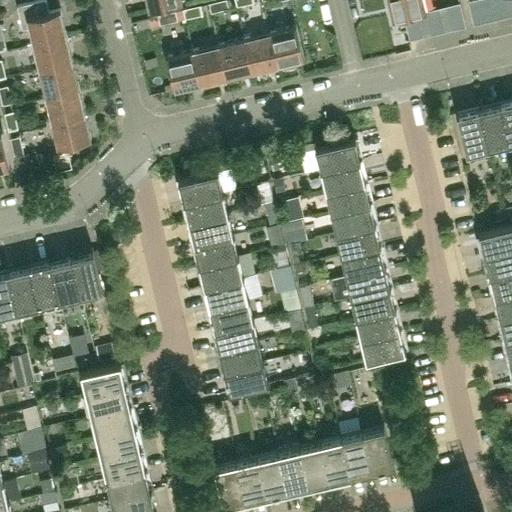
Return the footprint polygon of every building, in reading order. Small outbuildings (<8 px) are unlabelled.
[(66,34),(60,8),(49,10),(46,0),(35,0),(17,4),(22,27),(29,26),(32,42),(66,34)] [(227,7),(225,0),(218,0),(208,2),(210,11),(227,7)] [(426,10),(423,0),(387,0),(392,18),(403,16),(415,13),(426,10)] [(485,21),(480,0),(468,0),(474,24),(485,21)] [(496,18),(491,0),(480,0),(485,21),(496,18)] [(507,16),(503,0),(491,0),(496,18),(507,16)] [(511,14),(511,0),(503,0),(507,16),(511,14)] [(465,25),(460,1),(448,4),(453,28),(465,25)] [(453,28),(448,4),(437,7),(443,31),(453,28)] [(184,17),(201,13),(199,5),(182,9),(184,17)] [(443,31),(437,7),(426,10),(432,33),(443,31)] [(432,33),(426,10),(415,13),(421,36),(432,33)] [(176,19),(174,11),(157,15),(159,23),(176,19)] [(421,36),(415,13),(403,16),(409,39),(421,36)] [(303,57),(295,24),(270,30),(278,63),(303,57)] [(252,69),(278,63),(270,30),(244,36),(252,69)] [(32,42),(38,67),(72,59),(66,34),(32,42)] [(252,69),(244,36),(218,42),(226,76),(252,69)] [(226,76),(218,42),(193,48),(201,82),(226,76)] [(201,82),(193,48),(166,55),(174,88),(201,82)] [(72,59),(38,67),(44,93),(78,85),(72,59)] [(0,86),(0,96),(2,104),(11,102),(7,85),(0,86)] [(51,119),(84,111),(78,85),(44,93),(51,119)] [(511,98),(501,102),(501,100),(499,101),(500,102),(509,140),(509,141),(510,141),(510,140),(511,139),(511,98)] [(500,102),(480,106),(479,105),(488,146),(489,146),(489,145),(509,140),(500,102)] [(468,151),(468,150),(487,145),(488,147),(488,146),(479,105),(478,106),(478,107),(459,112),(458,110),(457,111),(467,152),(468,151)] [(8,130),(17,128),(13,111),(4,113),(8,130)] [(90,137),(84,111),(51,119),(57,145),(90,137)] [(0,167),(8,166),(0,133),(0,132),(0,167)] [(359,157),(355,137),(356,137),(356,135),(315,145),(315,147),(316,146),(321,166),(320,166),(320,167),(361,157),(361,156),(359,157)] [(23,152),(19,136),(10,138),(14,154),(23,152)] [(364,178),(360,158),(361,158),(361,157),(320,167),(320,168),(321,167),(326,187),(325,187),(325,188),(366,178),(366,177),(364,178)] [(222,189),(217,170),(219,169),(218,168),(177,178),(178,179),(179,179),(184,199),(224,190),(223,189),(222,189)] [(369,199),(364,179),(366,179),(366,178),(325,188),(325,189),(326,188),(331,208),(329,208),(330,210),(331,209),(369,200),(371,200),(371,198),(369,199)] [(227,210),(222,191),(224,191),(224,190),(184,199),(182,199),(183,200),(184,200),(189,219),(187,220),(188,220),(228,211),(228,210),(227,210)] [(374,220),(369,200),(331,209),(336,229),(334,229),(335,231),(336,230),(374,221),(376,221),(376,219),(374,220)] [(492,208),(494,217),(508,214),(506,205),(492,208)] [(232,231),(227,212),(229,212),(228,211),(188,220),(188,221),(189,221),(194,240),(192,240),(193,242),(194,242),(194,241),(232,232),(232,233),(234,232),(233,231),(232,231)] [(289,241),(307,237),(302,217),(284,221),(289,241)] [(379,241),(374,221),(336,230),(341,250),(339,250),(340,251),(381,242),(380,240),(379,241)] [(511,221),(478,230),(478,231),(480,231),(484,251),(484,252),(511,244),(511,221)] [(237,253),(232,233),(232,232),(194,241),(194,242),(199,262),(239,253),(239,252),(237,253)] [(384,263),(380,243),(381,243),(381,242),(340,251),(340,252),(341,252),(346,272),(384,263)] [(511,267),(511,244),(484,252),(484,251),(483,251),(483,253),(485,252),(489,272),(490,273),(511,267)] [(288,260),(285,246),(270,249),(274,264),(288,260)] [(102,288),(92,247),(91,248),(91,249),(72,253),(71,253),(81,293),(82,293),(81,292),(100,287),(101,289),(102,288)] [(239,253),(199,262),(198,262),(198,263),(199,263),(204,283),(202,283),(203,284),(244,274),(244,273),(255,271),(250,251),(239,254),(239,253)] [(81,293),(71,253),(72,253),(71,252),(70,253),(70,254),(51,259),(50,259),(59,297),(60,297),(80,292),(80,294),(81,293)] [(59,297),(50,259),(51,259),(50,257),(49,258),(49,259),(30,264),(29,264),(38,302),(39,302),(59,297),(59,299),(60,299),(60,297),(59,297)] [(300,261),(294,262),(296,270),(303,268),(302,260),(300,261)] [(38,302),(29,264),(30,264),(29,263),(28,263),(28,264),(9,269),(8,268),(18,309),(19,309),(18,307),(38,302),(38,304),(39,304),(39,302),(38,302)] [(389,284),(385,264),(386,264),(386,263),(384,263),(346,272),(345,272),(345,274),(347,274),(351,293),(350,293),(350,294),(391,284),(391,283),(389,284)] [(281,287),(295,284),(290,264),(272,268),(277,288),(281,287)] [(511,267),(490,273),(489,272),(488,272),(488,274),(490,274),(494,293),(493,293),(493,294),(511,289),(511,267)] [(18,309),(8,268),(7,268),(7,269),(0,271),(0,311),(17,308),(17,309),(18,309)] [(247,296),(247,295),(243,275),(244,275),(244,274),(203,284),(203,285),(204,285),(209,304),(209,305),(247,296)] [(393,297),(413,294),(411,281),(391,284),(393,297)] [(300,304),(295,284),(281,287),(286,307),(300,304)] [(394,305),(390,285),(391,285),(391,284),(350,294),(351,294),(356,314),(355,314),(355,315),(396,305),(396,304),(394,305)] [(511,289),(493,294),(493,295),(495,294),(500,314),(500,315),(511,311),(511,289)] [(252,316),(248,297),(249,296),(249,295),(247,295),(247,296),(209,305),(209,304),(208,305),(208,306),(209,306),(214,325),(213,325),(213,326),(254,316),(254,315),(252,316)] [(400,326),(395,306),(396,306),(396,305),(355,315),(355,316),(357,316),(361,335),(361,336),(400,326)] [(511,311),(500,315),(500,314),(498,315),(499,316),(500,316),(504,335),(503,335),(503,336),(511,334),(511,311)] [(316,315),(307,317),(309,325),(318,323),(316,315)] [(257,338),(257,337),(253,318),(254,317),(254,316),(213,326),(213,327),(214,327),(219,347),(257,338)] [(303,318),(290,321),(292,330),(305,326),(303,318)] [(404,347),(400,328),(401,327),(401,326),(400,326),(361,336),(361,335),(360,336),(360,337),(362,337),(366,356),(365,356),(365,358),(406,348),(406,347),(404,347)] [(511,356),(511,334),(503,336),(504,337),(505,337),(510,357),(511,356)] [(262,358),(258,339),(259,339),(259,337),(257,337),(257,338),(219,347),(218,347),(218,348),(219,348),(224,367),(223,368),(264,359),(264,358),(262,358)] [(27,348),(13,351),(20,382),(35,379),(27,348)] [(72,351),(52,356),(55,369),(75,364),(72,351)] [(91,360),(90,352),(75,356),(77,364),(91,360)] [(267,379),(263,360),(264,359),(223,368),(223,369),(224,369),(229,388),(228,389),(228,390),(269,380),(269,379),(267,379)] [(125,382),(120,362),(121,362),(121,360),(80,370),(80,371),(82,371),(86,391),(85,391),(85,392),(126,382),(126,381),(125,382)] [(335,372),(327,373),(330,387),(339,385),(335,372)] [(295,374),(284,377),(287,390),(298,387),(295,374)] [(130,402),(125,383),(126,383),(126,382),(85,392),(85,393),(87,392),(91,412),(90,412),(90,413),(131,403),(131,402),(130,402)] [(135,424),(130,404),(131,404),(131,403),(90,413),(90,414),(92,413),(96,433),(95,433),(95,434),(136,424),(136,423),(135,424)] [(394,464),(384,423),(383,423),(383,425),(363,429),(363,428),(362,428),(372,469),(373,469),(372,468),(392,463),(392,464),(394,464)] [(140,445),(135,425),(136,425),(136,424),(95,434),(96,434),(101,454),(100,454),(100,455),(141,445),(141,444),(140,445)] [(28,427),(32,447),(45,445),(41,425),(28,427)] [(372,469),(362,428),(362,430),(342,434),(342,433),(341,433),(351,474),(352,474),(351,473),(371,468),(371,469),(372,469)] [(351,474),(341,433),(340,433),(341,434),(321,439),(321,438),(320,438),(330,479),(331,479),(330,478),(350,473),(350,474),(351,474)] [(330,479),(320,438),(320,439),(300,444),(300,443),(299,443),(309,484),(310,484),(309,483),(329,478),(329,479),(330,479)] [(309,484),(299,443),(298,443),(299,444),(279,449),(278,448),(288,489),(288,488),(308,483),(308,484),(309,484)] [(145,465),(140,446),(141,446),(141,445),(100,455),(100,456),(101,455),(106,475),(105,475),(105,476),(146,466),(146,465),(145,465)] [(46,446),(26,451),(31,471),(50,466),(46,446)] [(288,489),(278,448),(277,448),(277,449),(257,454),(257,453),(256,453),(266,494),(267,494),(266,493),(287,488),(287,489),(288,489)] [(266,494),(256,453),(256,454),(237,459),(236,458),(245,499),(246,499),(246,498),(265,493),(266,494)] [(245,499),(236,458),(235,458),(235,459),(216,464),(216,463),(214,463),(224,504),(225,504),(225,502),(244,498),(245,499)] [(149,487),(145,467),(146,467),(146,466),(105,476),(105,477),(106,476),(111,496),(110,496),(110,497),(151,487),(151,486),(149,487)] [(43,490),(56,487),(53,476),(40,479),(43,490)] [(8,498),(4,479),(5,479),(5,478),(0,479),(0,501),(10,499),(10,498),(8,498)] [(154,508),(150,489),(151,488),(151,487),(110,497),(110,498),(111,498),(114,511),(139,511),(156,508),(156,507),(154,508)] [(59,508),(55,490),(42,493),(46,511),(59,508)] [(11,511),(9,500),(10,500),(10,499),(0,501),(0,511),(11,511)]
